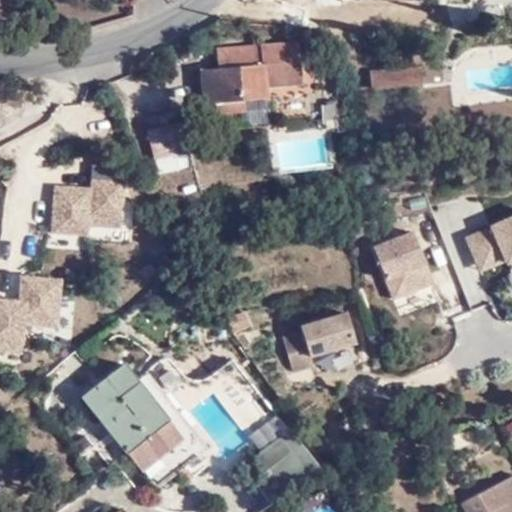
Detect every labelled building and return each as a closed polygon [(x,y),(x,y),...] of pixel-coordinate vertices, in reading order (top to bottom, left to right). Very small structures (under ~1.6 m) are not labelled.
[(264,87),(274,87),(305,84),(303,42),(217,48),(219,68),(202,69),(205,113),(245,110),(244,93),(264,92),(264,87)] [(422,85),(421,66),(371,70),(372,89),(422,85)] [(276,125),(274,87),(264,87),(264,92),(244,93),(245,110),(205,113),(208,129),(276,125)] [(183,123),(151,131),(157,159),(189,152),(183,123)] [(95,165),(93,177),(113,181),(115,169),(95,165)] [(126,183),(52,183),(52,238),(91,238),(90,226),(126,226),(126,183)] [(511,218),(464,235),(479,277),(511,265),(511,218)] [(370,249),(393,302),(436,284),(413,231),(370,249)] [(60,330),(61,276),(21,275),(21,299),(0,299),(0,350),(29,350),(30,330),(60,330)] [(63,278),(63,314),(75,314),(75,278),(63,278)] [(281,333),(291,375),(360,358),(350,316),(281,333)] [(155,487),(205,446),(144,368),(135,375),(122,359),(78,394),(122,450),(126,449),(155,487)] [(261,450),(248,474),(270,503),(304,483),(311,479),(291,452),(279,436),(261,450)] [(511,511),(511,480),(509,475),(458,507),(460,511),(511,511)] [(118,511),(107,498),(90,509),(91,511),(118,511)]
